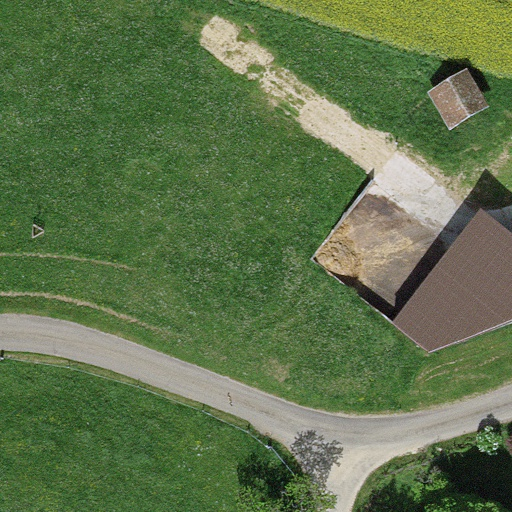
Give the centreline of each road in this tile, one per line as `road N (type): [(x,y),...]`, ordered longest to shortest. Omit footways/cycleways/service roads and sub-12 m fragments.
road 1 (unclassified): [(0,341),(98,355),(297,436),(352,449),(511,412)]
road 2 (track): [(311,113),(411,182),(511,212)]
